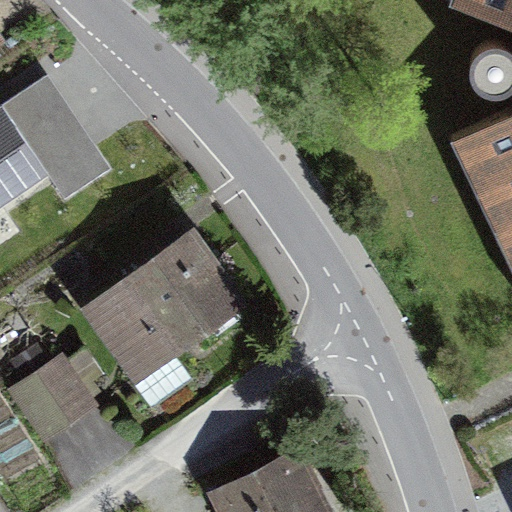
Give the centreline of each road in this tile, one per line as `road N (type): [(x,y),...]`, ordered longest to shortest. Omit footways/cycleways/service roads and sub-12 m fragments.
road 1 (residential): [(86,0),(226,137),(357,327)]
road 2 (residential): [(357,327),(82,511)]
road 3 (residential): [(357,327),(431,511)]
